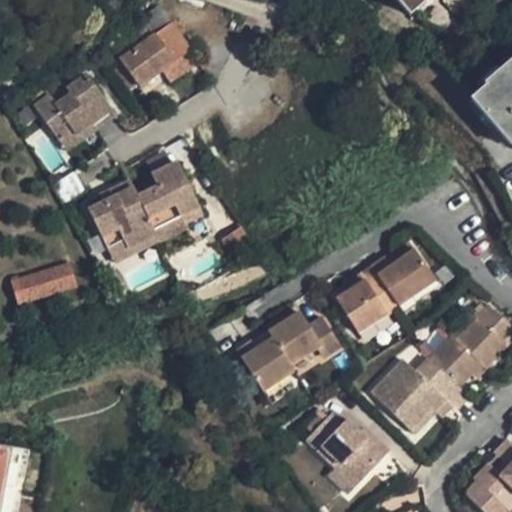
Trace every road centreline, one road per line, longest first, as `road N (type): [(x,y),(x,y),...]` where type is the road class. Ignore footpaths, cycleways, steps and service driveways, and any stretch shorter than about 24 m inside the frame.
road 1 (residential): [(511,291),(432,207),(244,324)]
road 2 (residential): [(121,0),(0,93)]
road 3 (residential): [(511,399),(443,463),(433,490),(443,511)]
